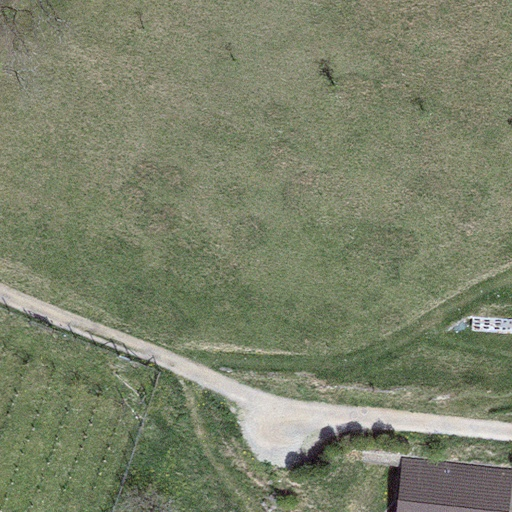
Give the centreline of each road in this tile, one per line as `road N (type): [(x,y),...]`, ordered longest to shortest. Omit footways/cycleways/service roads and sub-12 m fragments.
road 1 (track): [(345,415),(242,396),(0,293)]
road 2 (residential): [(511,436),(345,415)]
